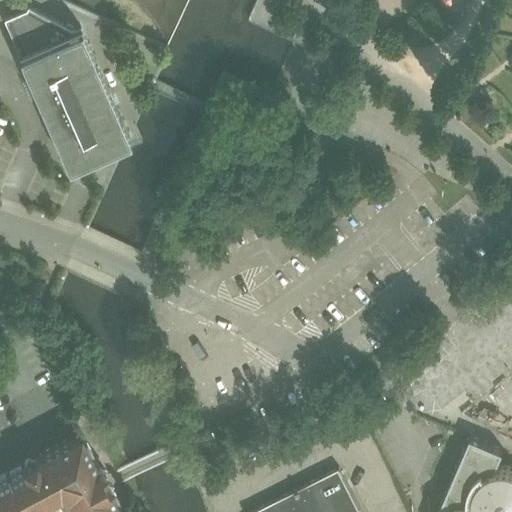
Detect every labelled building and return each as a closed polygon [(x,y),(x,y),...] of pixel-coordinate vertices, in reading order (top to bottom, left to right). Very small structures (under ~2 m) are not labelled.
[(301,32),(273,20),(279,5),(266,0),(258,0),(250,21),(297,41),(301,32)] [(30,5),(6,16),(21,50),(72,27),(30,5)] [(21,50),(19,51),(68,163),(130,136),(81,23),(72,27),(21,50)] [(338,49),(325,55),(335,77),(348,71),(338,49)] [(81,431),(0,474),(0,511),(133,511),(120,504),(81,431)] [(509,446),(476,432),(441,511),(511,511),(511,464),(506,464),(501,465),(509,446)] [(363,511),(340,466),(249,511),(363,511)]
